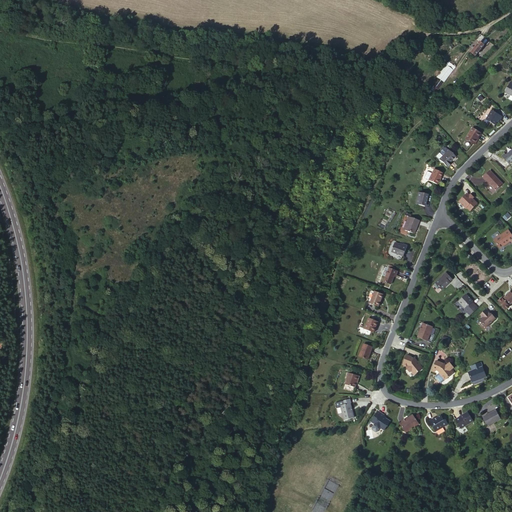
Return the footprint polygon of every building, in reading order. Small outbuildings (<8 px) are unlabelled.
[(475,37),(467,46),(475,54),(483,45),(481,43),(486,38),(481,33),(477,38),(475,37)] [(434,77),(437,80),(448,67),(441,61),(430,73),(434,77)] [(426,93),(432,86),(428,82),(422,90),(426,93)] [(500,121),(502,117),(491,110),(485,120),(495,125),(498,119),(500,121)] [(474,145),(481,133),(472,128),(465,140),(474,145)] [(507,163),(511,158),(511,149),(511,148),(505,154),(503,152),(500,155),(507,163)] [(446,167),(455,158),(448,150),(439,159),(446,167)] [(493,189),(500,182),(487,168),(480,173),(493,189)] [(436,185),(441,174),(433,169),(428,180),(436,185)] [(426,195),(417,192),(413,204),(422,207),(426,195)] [(468,193),(466,195),(464,196),(461,193),(455,199),(462,207),(464,206),(467,209),(474,203),(469,197),(471,196),(468,193)] [(411,236),(416,223),(406,219),(401,232),(411,236)] [(510,242),(511,240),(511,237),(507,230),(492,240),(498,248),(509,240),(510,242)] [(400,258),(404,248),(401,246),(400,249),(392,245),(389,254),(400,258)] [(395,277),(397,272),(387,270),(384,284),(391,286),(393,276),(395,277)] [(448,281),(452,279),(445,272),(442,275),(443,276),(435,283),(441,290),(450,282),(448,281)] [(376,308),(382,297),(374,292),(367,304),(376,308)] [(507,305),(511,300),(511,295),(509,292),(501,299),(507,305)] [(466,314),(474,306),(470,302),(471,302),(464,294),(456,301),(464,309),(463,310),(466,314)] [(484,328),(494,319),(489,314),(488,315),(484,310),(477,315),(480,318),(478,321),(484,328)] [(370,334),(375,323),(365,319),(361,330),(370,334)] [(425,342),(431,327),(421,323),(416,338),(425,342)] [(365,362),(369,349),(360,346),(356,358),(365,362)] [(411,376),(420,370),(412,359),(404,355),(400,365),(405,368),(403,369),(407,374),(408,372),(411,376)] [(479,362),(467,366),(470,373),(467,374),(470,383),(484,377),(479,362)] [(442,382),(451,375),(448,371),(452,369),(448,364),(443,369),(440,365),(434,363),(430,373),(435,375),(435,376),(437,375),(442,382)] [(352,389),(355,377),(345,375),(342,386),(352,389)] [(343,423),(353,420),(348,406),(349,405),(348,401),(339,403),(342,408),(338,409),(343,423)] [(494,412),(481,419),(486,428),(499,421),(494,412)] [(381,418),(374,414),(369,424),(373,427),(373,430),(372,430),(370,432),(371,435),(374,437),(376,436),(378,432),(383,434),(388,425),(380,420),(381,418)] [(466,414),(453,422),(459,431),(471,423),(466,414)] [(432,433),(445,424),(442,420),(440,421),(437,416),(426,423),(432,433)] [(404,435),(418,427),(412,417),(398,425),(404,435)]
